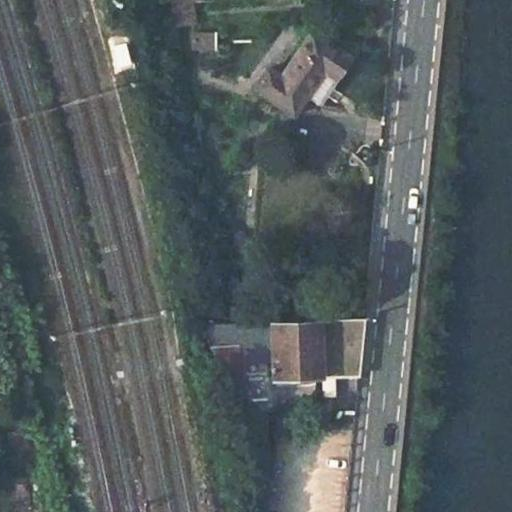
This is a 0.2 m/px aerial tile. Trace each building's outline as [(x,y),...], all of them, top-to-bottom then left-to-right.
[(171,4),(175,34),(195,33),(192,3),(171,4)] [(266,66),(252,86),(293,115),(307,94),(323,71),(333,77),(347,58),(308,30),(277,74),(266,66)] [(191,34),(191,51),(214,50),(213,33),(191,34)] [(130,69),(122,41),(105,45),(114,74),(130,69)] [(323,71),(307,94),(317,101),(333,77),(323,71)] [(205,324),(216,363),(237,363),(236,349),(248,349),(269,348),(270,378),(320,375),(320,385),(330,385),(330,376),(357,374),(363,317),(247,323),(205,324)] [(236,349),(237,363),(249,363),(248,349),(236,349)] [(216,363),(220,380),(239,380),(237,363),(216,363)] [(270,378),(271,387),(320,385),(320,375),(270,378)] [(18,432),(21,453),(34,452),(31,431),(18,432)]
